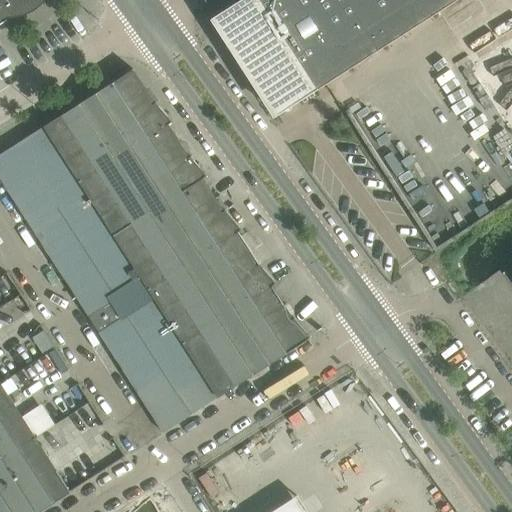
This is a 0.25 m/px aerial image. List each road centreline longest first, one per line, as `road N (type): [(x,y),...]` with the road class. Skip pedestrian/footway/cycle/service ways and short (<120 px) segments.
road 1 (tertiary): [(383,320),(157,7)]
road 2 (tertiary): [(136,19),(360,333)]
road 3 (unclassified): [(156,463),(0,219)]
road 4 (unclassified): [(156,463),(360,333)]
road 5 (tertiary): [(360,333),(491,511)]
road 6 (tertiary): [(511,492),(383,320)]
road 7 (unclassified): [(0,110),(136,19)]
